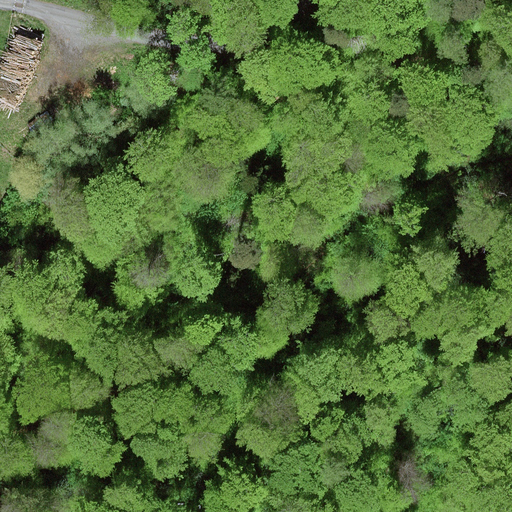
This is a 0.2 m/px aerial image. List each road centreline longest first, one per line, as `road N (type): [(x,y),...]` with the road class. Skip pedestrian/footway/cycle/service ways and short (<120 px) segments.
road 1 (track): [(145,379),(379,213),(437,180),(511,158)]
road 2 (unclassified): [(304,0),(254,35),(191,44),(0,1)]
road 3 (track): [(145,379),(0,448)]
